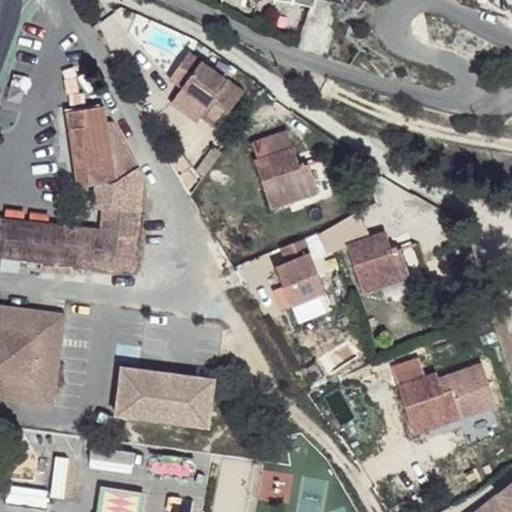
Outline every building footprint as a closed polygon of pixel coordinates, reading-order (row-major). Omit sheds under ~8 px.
[(311,10),(283,0),(247,0),(264,9),(288,11),(308,19),(311,10)] [(283,0),(311,10),(314,0),(283,0)] [(511,0),(489,0),(490,9),(511,8),(511,0)] [(215,78),(186,94),(194,107),(222,91),(215,78)] [(222,91),(194,107),(209,133),(199,138),(209,157),(249,137),(222,91)] [(88,174),(92,193),(112,189),(96,113),(63,119),(74,176),(88,174)] [(240,152),(266,192),(282,183),(284,182),(280,176),(303,158),(291,141),(284,145),(277,135),(274,129),(240,152)] [(116,162),(117,173),(127,172),(124,160),(116,162)] [(350,211),(377,251),(396,240),(391,234),(416,218),(403,198),(395,203),(388,193),(384,186),(350,211)] [(0,222),(0,261),(127,276),(134,215),(97,212),(95,232),(0,222)] [(288,301),(324,287),(304,236),(268,250),(288,301)] [(437,307),(420,318),(433,334),(449,325),(437,307)] [(45,317),(0,311),(0,407),(48,414),(55,357),(40,355),(45,317)] [(449,325),(433,334),(460,375),(479,364),(474,357),(498,341),(485,323),(479,327),(472,317),(468,311),(449,325)] [(60,318),(45,317),(40,355),(55,357),(60,318)] [(215,371),(124,358),(117,404),(208,417),(215,371)] [(511,511),(511,476),(470,511),(511,511)]
